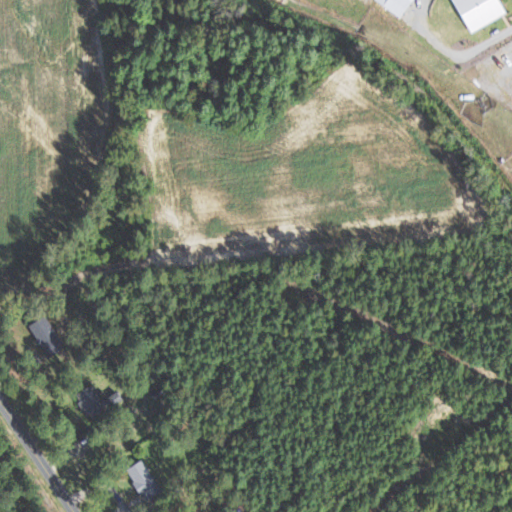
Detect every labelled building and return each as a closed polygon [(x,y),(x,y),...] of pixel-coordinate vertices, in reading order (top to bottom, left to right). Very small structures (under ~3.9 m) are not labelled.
[(407,0),(370,0),(395,18),(407,0)] [(448,0),(464,33),(501,16),(493,0),(448,0)] [(51,358),(68,348),(49,316),(33,325),(51,358)] [(116,392),(102,399),(97,390),(78,402),(90,424),(123,405),(116,392)] [(133,472),(147,502),(164,494),(150,464),(133,472)]
